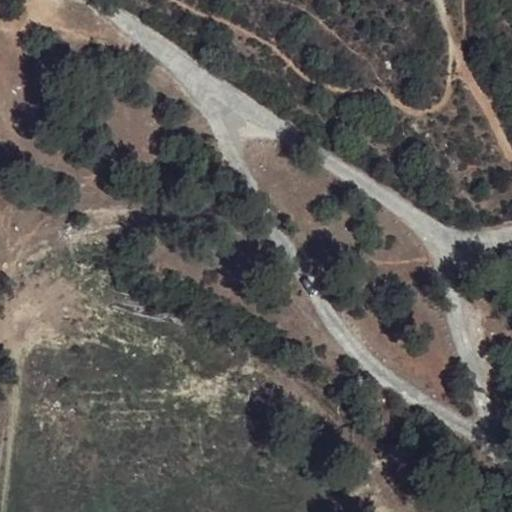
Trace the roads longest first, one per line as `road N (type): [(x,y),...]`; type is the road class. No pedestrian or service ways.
road 1 (residential): [(228,99),(242,167),(352,337),(409,396),(506,441)]
road 2 (residential): [(436,230),(262,112),(228,99)]
road 3 (residential): [(506,441),(449,302),(436,230)]
road 4 (residential): [(86,0),(228,99)]
